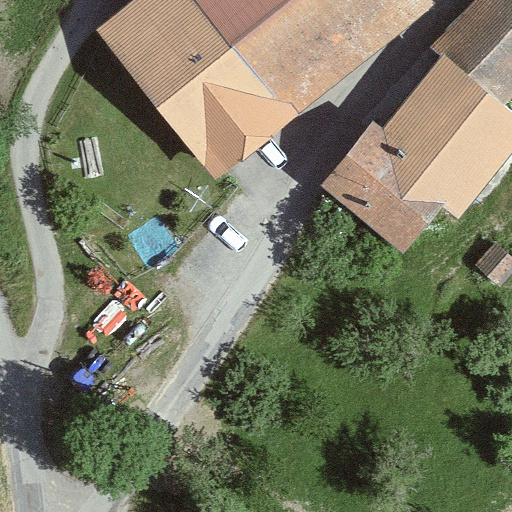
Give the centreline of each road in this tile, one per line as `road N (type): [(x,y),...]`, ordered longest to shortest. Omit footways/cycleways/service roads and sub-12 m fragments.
road 1 (unclassified): [(453,0),(404,53),(141,453),(93,511)]
road 2 (unclassified): [(0,292),(25,383),(45,511)]
